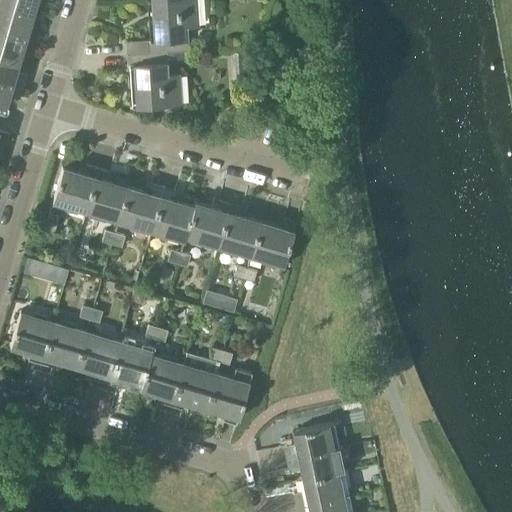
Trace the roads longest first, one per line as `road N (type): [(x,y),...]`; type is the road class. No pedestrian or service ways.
road 1 (residential): [(0,399),(234,464),(244,511)]
road 2 (residential): [(308,175),(49,106)]
road 3 (residential): [(0,267),(49,106)]
